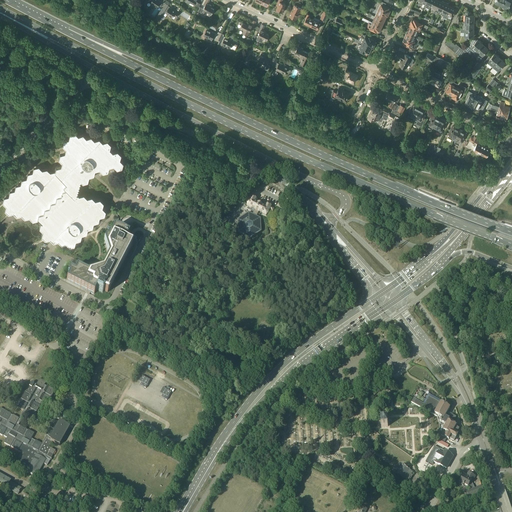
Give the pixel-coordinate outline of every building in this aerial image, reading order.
[(200,12),(201,12),(201,13),(206,15),(208,13),(211,15),(214,9),(211,7),(212,6),(208,4),(209,0),(205,0),(203,5),(205,6),(204,9),(203,9),(202,8),(199,6),(197,11),(200,12)] [(276,10),(282,12),(286,4),(282,2),(282,0),(279,0),(277,5),(278,6),(276,10)] [(387,14),(387,15),(388,15),(391,9),(385,6),(386,3),(379,0),(376,0),(375,3),(378,4),(375,9),(378,10),(387,14)] [(426,0),(423,7),(425,8),(426,7),(429,8),(430,6),(433,0),(426,0)] [(432,12),(434,13),(440,1),(438,0),(433,0),(430,6),(434,7),(432,12)] [(511,0),(504,0),(502,5),(508,9),(511,0)] [(170,3),(167,1),(166,4),(163,7),(157,16),(157,17),(156,19),(159,20),(160,18),(161,19),(166,13),(169,15),(171,17),(171,16),(172,17),(173,15),(176,17),(179,12),(182,8),(179,6),(176,10),(175,9),(175,10),(170,7),(168,5),(170,3)] [(440,1),(434,13),(436,13),(438,9),(441,11),(445,3),(440,1)] [(443,17),(445,18),(450,6),(445,3),(441,11),(445,12),(443,17)] [(289,16),(296,19),(298,16),(300,17),(304,9),(295,4),(289,16)] [(456,8),(450,6),(445,18),(447,19),(449,14),(453,16),(456,8)] [(314,20),(311,26),(314,27),(314,28),(316,29),(317,28),(317,29),(319,25),(320,26),(322,21),(324,22),(325,20),(328,13),(324,10),(320,18),(321,18),(320,20),(318,19),(317,21),(314,20)] [(375,16),(384,20),(387,15),(387,14),(378,10),(375,16)] [(465,15),(465,22),(474,22),(475,15),(470,15),(470,11),(466,11),(465,15)] [(311,26),(314,20),(309,17),(310,15),(307,14),(306,18),(304,22),(305,23),(307,24),(311,26)] [(373,22),(382,26),(384,20),(375,16),(374,18),(373,22)] [(410,26),(418,29),(419,30),(422,23),(412,19),(409,25),(410,26)] [(248,35),(251,28),(253,29),(256,21),(253,20),(251,24),(248,23),(247,24),(243,22),(240,28),(244,30),(243,33),(248,35)] [(382,26),(373,22),(372,24),(368,22),(366,27),(379,32),(382,26)] [(262,24),(258,31),(259,32),(258,35),(258,37),(262,40),(263,39),(266,41),(269,35),(266,33),(266,31),(263,30),(265,25),(262,24)] [(416,35),(417,35),(419,30),(418,29),(410,26),(408,31),(416,35)] [(217,34),(215,33),(211,31),(211,29),(208,28),(204,35),(205,36),(207,37),(208,37),(209,37),(207,40),(211,42),(212,39),(214,36),(216,37),(214,39),(218,41),(220,35),(222,33),(218,31),(217,34)] [(465,29),(462,29),(461,28),(461,29),(461,32),(464,32),(464,36),(465,36),(464,39),(469,39),(469,36),(474,36),(474,29),(465,29)] [(408,31),(405,37),(413,41),(415,41),(417,43),(418,43),(419,39),(422,40),(423,38),(417,35),(416,35),(408,31)] [(224,34),(222,33),(220,35),(218,41),(219,41),(217,45),(224,48),(226,46),(227,46),(227,47),(229,48),(229,47),(230,47),(232,44),(237,46),(239,42),(230,38),(229,39),(226,38),(226,37),(224,36),(224,34)] [(363,41),(362,41),(362,42),(371,46),(372,46),(373,47),(373,46),(374,46),(375,44),(375,43),(376,40),(373,39),(369,37),(363,34),(362,36),(364,38),(363,38),(361,41),(363,41)] [(402,43),(414,49),(417,43),(415,41),(413,41),(405,37),(402,43)] [(371,46),(362,42),(362,41),(356,38),(355,41),(358,43),(360,44),(358,47),(360,47),(360,48),(362,48),(361,50),(364,52),(365,50),(369,52),(370,52),(371,50),(371,49),(372,46),(371,46)] [(473,52),(474,54),(477,51),(483,44),(478,39),(477,40),(474,38),(471,40),(463,50),(460,47),(455,53),(461,57),(462,56),(465,53),(465,51),(468,51),(469,50),(471,50),(473,52)] [(302,42),(299,41),(295,47),(297,48),(295,52),(294,55),(299,57),(300,56),(303,58),(301,63),(305,66),(309,58),(308,57),(310,53),(303,50),(303,49),(300,47),(302,42)] [(456,44),(455,45),(452,50),(455,53),(460,47),(456,44)] [(483,44),(477,51),(474,54),(477,57),(479,54),(484,59),(488,54),(485,52),(488,48),(483,44)] [(399,60),(400,61),(402,62),(401,64),(406,67),(408,63),(411,64),(413,60),(410,58),(411,57),(398,51),(396,56),(400,58),(399,60)] [(273,64),(275,58),(273,57),(271,60),(269,59),(265,56),(265,55),(262,53),(258,61),(259,61),(259,62),(261,63),(262,62),(266,64),(264,68),(268,70),(270,65),(270,63),(273,64)] [(435,56),(428,53),(424,58),(432,61),(435,56)] [(495,53),(491,57),(489,56),(484,62),(487,64),(487,63),(493,67),(495,65),(500,58),(495,53)] [(275,58),(273,64),(275,65),(278,66),(276,69),(281,71),(281,72),(283,73),(284,73),(285,73),(286,70),(290,72),(292,67),(284,63),(283,65),(279,63),(277,62),(278,60),(275,58)] [(500,58),(495,65),(500,69),(506,62),(500,58)] [(348,75),(346,79),(349,81),(349,80),(354,82),(358,75),(347,70),(345,73),(348,75)] [(332,78),(323,75),(314,71),(311,78),(319,81),(321,78),(331,83),(333,79),(332,78)] [(443,81),(438,79),(440,74),(435,71),(430,81),(439,86),(441,83),(443,81)] [(268,81),(271,79),(270,77),(274,76),(272,72),(265,76),(268,81)] [(453,96),(457,87),(458,84),(452,81),(446,92),(449,93),(449,94),(452,95),(453,96)] [(339,88),(337,92),(333,90),(330,96),(335,98),(335,97),(345,101),(349,93),(343,90),(343,88),(339,87),(339,88)] [(453,96),(452,95),(452,96),(458,99),(464,89),(461,88),(460,89),(457,87),(453,96)] [(509,97),(510,95),(511,96),(511,88),(508,88),(507,90),(505,89),(502,95),(505,96),(510,98),(510,97),(509,97)] [(385,97),(391,100),(388,106),(398,111),(398,110),(402,113),(405,107),(400,104),(400,105),(397,104),(400,98),(397,96),(394,95),(394,94),(388,91),(385,97)] [(473,105),(478,96),(469,91),(464,100),(466,101),(465,103),(469,105),(470,105),(471,106),(472,106),(473,106),(473,105)] [(473,105),(473,106),(474,107),(478,109),(478,107),(483,109),(487,101),(478,96),(473,105)] [(492,104),(491,106),(493,107),(497,109),(508,112),(510,106),(504,104),(505,102),(501,101),(499,106),(497,106),(492,104)] [(410,117),(414,119),(420,107),(414,104),(412,107),(411,107),(409,110),(410,111),(406,118),(409,119),(410,117)] [(497,109),(493,107),(491,106),(490,111),(498,113),(496,118),(500,119),(501,117),(506,118),(508,112),(497,109)] [(380,111),(374,108),(373,111),(372,111),(368,118),(374,121),(375,118),(378,119),(378,118),(380,120),(383,114),(386,115),(386,116),(394,120),(393,120),(394,120),(394,121),(395,121),(395,122),(395,123),(395,124),(396,124),(401,115),(399,114),(400,113),(393,109),(391,112),(389,111),(388,113),(387,113),(389,110),(388,110),(381,107),(380,110),(380,111)] [(420,107),(414,119),(417,120),(416,123),(421,127),(426,118),(424,117),(425,114),(425,113),(426,111),(420,107)] [(435,129),(436,127),(441,118),(434,114),(431,120),(432,120),(428,127),(432,129),(432,128),(435,129)] [(441,118),(436,127),(438,128),(436,131),(440,133),(444,126),(447,121),(441,118)] [(455,137),(460,129),(454,125),(449,135),(448,137),(452,139),(454,136),(455,137)] [(460,129),(455,137),(454,140),(455,141),(455,142),(459,145),(460,143),(461,141),(466,132),(460,129)] [(37,217),(41,222),(40,222),(39,227),(43,230),(41,235),(45,238),(48,237),(49,237),(51,239),(53,240),(54,240),(57,239),(61,243),(66,242),(69,245),(74,244),(75,239),(80,238),(81,233),(86,232),(86,230),(87,227),(92,226),(93,221),(100,225),(101,222),(97,220),(98,220),(99,215),(104,214),(105,209),(102,206),(103,201),(99,198),(95,199),(91,196),(85,197),(83,194),(78,196),(75,193),(77,191),(77,190),(78,188),(77,187),(79,186),(78,185),(79,184),(79,183),(80,181),(79,180),(81,179),(82,181),(87,179),(88,175),(90,174),(92,174),(93,174),(94,169),(99,168),(102,171),(107,170),(108,165),(113,164),(116,167),(121,166),(122,161),(119,158),(120,153),(117,150),(112,151),(109,148),(110,143),(107,139),(102,141),(98,137),(94,138),(90,135),(86,136),(82,133),(78,134),(74,131),(69,132),(68,136),(63,138),(62,143),(65,146),(65,149),(64,151),(60,152),(58,156),(59,157),(62,160),(61,161),(60,165),(56,166),(54,170),(50,172),(48,169),(46,168),(42,169),(38,166),(34,167),(32,172),(28,173),(26,178),(22,179),(20,184),(16,185),(14,190),(10,191),(8,196),(4,197),(2,202),(0,203),(0,221),(2,220),(8,213),(9,213),(13,212),(16,216),(21,214),(24,218),(29,216),(32,220),(37,219),(37,217)] [(418,136),(413,146),(416,148),(421,138),(418,136)] [(480,153),(484,146),(481,145),(482,144),(476,141),(478,138),(474,136),(473,138),(471,137),(469,141),(471,142),(474,143),(473,145),(475,146),(474,149),(477,151),(476,151),(480,153)] [(484,146),(480,153),(484,155),(487,156),(489,153),(491,154),(492,152),(494,154),(497,148),(495,147),(493,149),(487,146),(486,147),(484,146)] [(247,207),(255,211),(252,215),(250,214),(249,215),(249,214),(247,215),(248,216),(247,216),(246,215),(237,220),(238,233),(252,240),(264,234),(264,221),(259,219),(262,214),(269,218),(272,213),(275,214),(277,211),(274,209),(267,205),(266,208),(254,202),(255,199),(252,197),(251,198),(248,196),(246,201),(249,202),(247,207)] [(109,235),(108,236),(107,239),(106,238),(104,241),(109,255),(102,269),(98,270),(98,268),(99,268),(101,265),(98,264),(93,266),(88,268),(87,270),(89,271),(91,271),(91,272),(88,273),(77,268),(74,272),(70,270),(68,273),(68,274),(67,275),(69,276),(68,277),(66,281),(87,291),(90,292),(94,295),(96,290),(102,293),(103,291),(107,293),(132,246),(127,243),(129,241),(126,240),(128,237),(129,235),(127,234),(122,232),(118,230),(115,228),(114,228),(114,229),(108,226),(106,228),(112,231),(110,235),(109,235)] [(146,389),(147,386),(148,384),(150,381),(142,376),(139,382),(142,383),(140,386),(146,389)] [(44,386),(45,383),(39,380),(36,385),(31,383),(30,385),(29,387),(28,387),(20,400),(21,400),(20,402),(19,401),(15,407),(23,411),(19,419),(12,416),(10,415),(11,415),(0,408),(0,435),(2,437),(3,436),(7,439),(4,444),(10,447),(12,448),(21,453),(19,457),(22,459),(17,467),(36,477),(43,464),(47,466),(50,461),(49,460),(50,459),(51,459),(55,451),(50,448),(52,444),(51,444),(52,442),(59,446),(69,427),(59,421),(58,423),(51,419),(46,426),(50,428),(45,436),(46,436),(41,445),(35,441),(35,442),(31,439),(34,434),(28,431),(27,431),(26,430),(20,426),(20,427),(18,426),(24,416),(32,420),(35,414),(36,412),(36,413),(40,407),(39,406),(41,402),(47,405),(50,399),(51,397),(55,391),(47,387),(46,387),(44,386)] [(161,398),(167,401),(171,392),(163,388),(160,393),(163,395),(161,398)] [(371,389),(368,392),(373,398),(377,394),(371,389)] [(450,410),(426,395),(422,406),(441,418),(439,423),(440,429),(436,434),(448,440),(450,438),(454,441),(457,435),(457,434),(458,429),(456,427),(457,424),(454,422),(456,418),(451,415),(451,416),(448,414),(450,410)] [(59,408),(62,421),(70,418),(66,406),(59,408)] [(450,456),(441,450),(434,462),(437,465),(443,468),(445,469),(452,457),(450,456)] [(396,475),(400,477),(404,480),(404,479),(406,481),(406,480),(408,481),(409,480),(412,475),(413,474),(411,472),(412,472),(402,465),(400,468),(400,467),(397,471),(398,472),(396,475)] [(466,476),(464,475),(459,484),(463,486),(464,485),(467,487),(468,486),(469,487),(471,490),(468,491),(470,497),(483,492),(481,486),(474,489),(472,484),(475,477),(468,473),(466,476)] [(12,492),(11,495),(13,496),(14,493),(18,495),(21,489),(9,483),(10,481),(0,475),(0,485),(6,489),(6,488),(12,492)] [(365,476),(364,478),(362,476),(360,480),(370,485),(372,479),(365,476)] [(23,497),(31,503),(34,499),(25,494),(23,497)]
